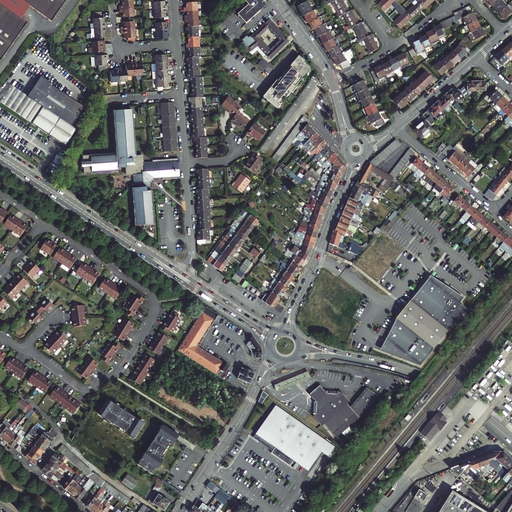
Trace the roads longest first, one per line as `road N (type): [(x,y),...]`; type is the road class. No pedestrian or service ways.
road 1 (residential): [(25,348),(79,386),(94,386),(119,370),(156,310),(150,291),(47,222)]
road 2 (secondary): [(185,275),(0,152)]
road 3 (secondary): [(0,161),(182,281)]
road 4 (secondary): [(347,355),(432,378),(511,439)]
road 5 (residential): [(179,511),(254,392)]
road 6 (residential): [(396,127),(496,206)]
road 7 (residential): [(159,511),(62,438)]
road 8 (residential): [(185,165),(176,45)]
